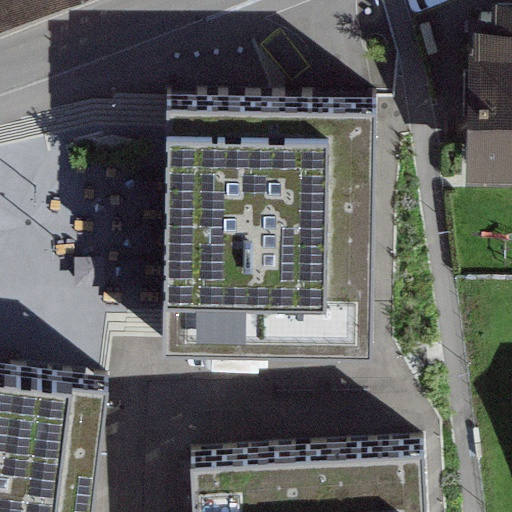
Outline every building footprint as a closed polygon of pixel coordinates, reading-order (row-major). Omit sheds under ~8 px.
[(0,0),(0,24),(57,0),(0,0)] [(511,14),(487,15),(488,167),(511,166),(511,14)] [(381,80),(165,78),(162,334),(379,336),(381,80)] [(83,511),(100,370),(0,358),(0,511),(83,511)] [(429,511),(425,425),(186,440),(190,511),(429,511)]
